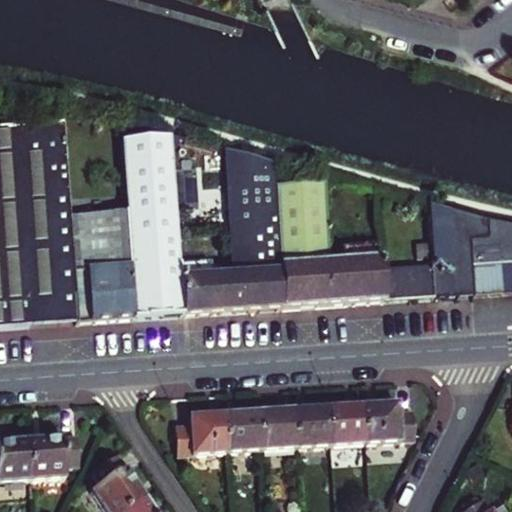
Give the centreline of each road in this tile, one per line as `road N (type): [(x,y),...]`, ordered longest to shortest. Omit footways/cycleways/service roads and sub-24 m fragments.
road 1 (residential): [(476,349),(100,374)]
road 2 (residential): [(511,18),(487,36),(459,40),(327,0)]
road 3 (residential): [(476,349),(468,411),(417,511)]
road 4 (residential): [(189,511),(100,374)]
